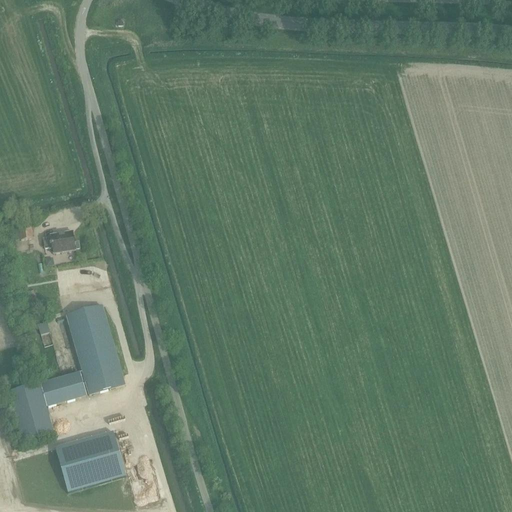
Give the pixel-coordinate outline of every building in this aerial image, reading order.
[(15,243),(20,242),(32,240),(30,228),(18,229),(14,230),(15,243)] [(76,251),(79,250),(78,244),(74,244),(73,234),(49,237),(50,239),(42,240),(44,250),(52,249),(53,256),(76,252),(76,251)] [(89,398),(124,387),(102,308),(66,318),(89,398)] [(40,337),(49,334),(46,324),(38,327),(40,337)] [(54,435),(47,409),(86,398),(79,375),(40,386),(8,395),(22,444),(54,435)] [(113,433),(56,450),(69,495),(126,479),(113,433)]
